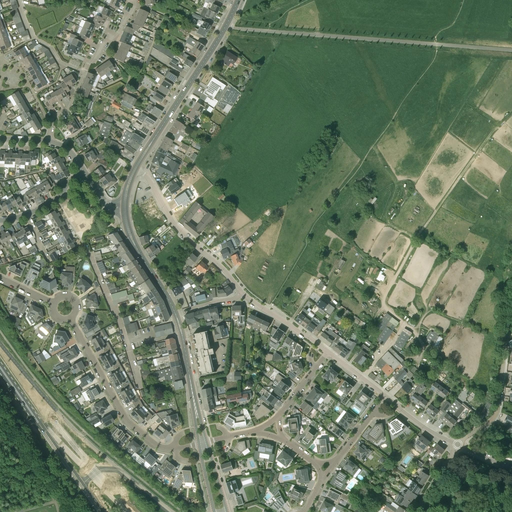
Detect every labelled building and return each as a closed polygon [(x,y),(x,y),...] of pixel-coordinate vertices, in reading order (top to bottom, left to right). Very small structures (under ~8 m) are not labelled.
[(117,0),(110,0),(108,6),(108,7),(114,9),(115,7),(119,8),(121,2),(117,0)] [(209,0),(205,9),(207,10),(209,11),(216,14),(219,8),(213,5),(214,2),(210,0),(209,0)] [(103,8),(100,14),(106,17),(110,18),(114,9),(108,7),(108,6),(106,9),(103,8)] [(137,14),(146,18),(148,13),(139,9),(137,14)] [(207,10),(204,16),(213,21),(216,14),(209,11),(207,10)] [(95,15),(92,22),(99,25),(102,26),(106,17),(100,14),(99,17),(95,15)] [(144,23),(146,18),(137,14),(135,19),(144,23)] [(139,27),(141,28),(144,23),(135,19),(133,24),(139,27)] [(85,21),(82,28),(92,32),(94,26),(98,28),(99,25),(92,22),(91,24),(85,21)] [(200,27),(207,32),(210,26),(203,22),(200,27)] [(137,32),(139,27),(133,24),(130,23),(128,28),(134,31),(137,32)] [(184,29),(190,33),(191,31),(204,38),(207,32),(200,27),(199,27),(198,30),(189,25),(188,27),(186,26),(184,29)] [(123,32),(132,36),(134,31),(128,28),(126,26),(123,32)] [(82,28),(78,37),(85,40),(86,38),(89,39),(92,32),(82,28)] [(130,40),(132,36),(123,32),(121,37),(130,40)] [(73,38),(70,45),(79,49),(82,42),(77,40),(78,37),(71,34),(70,37),(73,38)] [(128,45),(130,40),(121,37),(119,42),(121,43),(128,45)] [(186,43),(200,52),(204,46),(197,42),(195,45),(189,41),(190,41),(188,40),(186,43)] [(189,53),(196,58),(200,52),(186,43),(186,44),(182,42),(180,45),(187,49),(186,51),(189,53)] [(130,46),(128,45),(121,43),(119,48),(128,51),(130,46)] [(69,48),(67,47),(66,50),(67,51),(66,54),(72,56),(73,54),(77,55),(79,49),(70,45),(69,48)] [(14,57),(15,58),(25,53),(22,48),(14,53),(16,56),(14,57)] [(126,56),(128,51),(119,48),(117,52),(126,56)] [(125,58),(126,56),(117,52),(114,59),(123,63),(125,58)] [(233,65),(237,58),(227,52),(224,56),(225,56),(220,64),(221,63),(224,64),(224,65),(228,67),(230,64),(233,65)] [(19,62),(19,61),(27,57),(27,56),(25,53),(15,58),(16,60),(17,59),(19,62)] [(20,63),(22,62),(23,64),(32,60),(34,58),(35,57),(33,53),(29,55),(27,56),(27,57),(19,61),(19,62),(20,63)] [(184,61),(182,64),(190,68),(193,63),(182,56),(177,54),(176,53),(175,53),(174,55),(175,56),(184,61)] [(23,68),(24,70),(34,64),(32,60),(23,64),(25,67),(23,68)] [(113,67),(116,66),(115,64),(112,65),(109,61),(104,64),(110,72),(114,69),(113,67)] [(27,70),(28,73),(36,68),(34,64),(24,70),(25,71),(27,70)] [(108,74),(107,73),(110,72),(104,64),(100,67),(105,75),(105,74),(106,75),(108,74)] [(98,75),(101,78),(105,75),(100,67),(95,70),(97,73),(97,72),(98,75)] [(28,76),(29,78),(39,72),(36,68),(28,73),(30,75),(28,76)] [(167,79),(174,83),(177,79),(175,78),(176,77),(172,75),(173,72),(175,73),(168,69),(163,76),(167,79)] [(31,78),(33,81),(41,76),(39,72),(29,78),(30,79),(31,78)] [(85,78),(94,82),(96,76),(98,75),(97,72),(97,73),(93,75),(87,73),(85,78)] [(67,77),(73,87),(74,86),(73,85),(76,83),(74,81),(77,79),(74,73),(67,77)] [(160,85),(169,91),(172,87),(170,86),(171,85),(166,82),(167,79),(163,76),(158,73),(157,75),(162,78),(161,79),(163,80),(160,85)] [(33,85),(34,86),(44,80),(41,76),(33,81),(35,84),(33,85)] [(70,86),(71,88),(73,87),(67,77),(62,80),(64,83),(67,88),(68,88),(70,86)] [(92,86),(94,82),(85,78),(83,83),(92,86)] [(212,78),(207,86),(208,87),(207,89),(206,89),(203,94),(207,97),(204,101),(213,108),(217,102),(213,99),(220,89),(222,90),(225,86),(212,78)] [(44,80),(34,86),(35,88),(36,87),(38,89),(46,85),(44,80)] [(64,83),(60,85),(61,88),(62,88),(68,98),(69,97),(67,93),(69,91),(68,88),(67,88),(64,83)] [(89,91),(92,86),(83,83),(81,88),(89,91)] [(155,88),(153,92),(155,93),(158,94),(159,92),(164,95),(165,94),(166,95),(169,91),(160,85),(157,90),(155,88)] [(65,97),(66,99),(68,98),(62,88),(61,88),(58,90),(62,99),(65,97)] [(87,98),(89,91),(81,88),(78,94),(87,98)] [(60,100),(62,99),(58,90),(54,93),(59,103),(61,102),(60,100)] [(11,95),(14,101),(22,96),(20,92),(18,93),(17,92),(11,95)] [(123,101),(133,106),(136,100),(122,92),(118,98),(122,101),(123,101)] [(58,104),(59,103),(54,93),(49,95),(54,103),(57,102),(58,104)] [(148,99),(152,102),(154,99),(159,103),(160,102),(161,103),(164,98),(158,94),(155,93),(152,97),(150,96),(148,99)] [(51,105),(54,103),(49,95),(45,98),(48,103),(45,104),(49,110),(53,108),(51,105)] [(17,105),(23,101),(22,100),(24,99),(22,96),(14,101),(17,105)] [(17,105),(19,110),(28,105),(26,101),(24,102),(23,101),(17,105)] [(133,106),(123,101),(121,105),(131,110),(133,106)] [(192,109),(200,115),(203,108),(206,110),(209,106),(203,102),(201,106),(196,103),(192,109)] [(28,105),(19,110),(22,115),(28,111),(28,109),(30,108),(28,105)] [(154,107),(150,113),(157,117),(161,112),(154,107)] [(196,121),(200,115),(192,109),(187,116),(192,119),(190,123),(196,126),(198,123),(196,121)] [(22,120),(22,121),(25,119),(27,118),(33,114),(31,111),(29,112),(28,111),(22,115),(19,116),(22,121),(22,120)] [(29,123),(36,119),(35,118),(37,116),(35,113),(33,114),(27,118),(25,119),(27,124),(29,123)] [(142,123),(150,129),(154,122),(141,114),(139,117),(144,120),(142,123)] [(108,115),(106,120),(113,124),(115,118),(108,115)] [(66,125),(68,129),(78,124),(78,123),(81,121),(78,116),(74,117),(71,118),(72,121),(66,125)] [(181,133),(184,135),(187,137),(189,133),(181,128),(183,125),(185,122),(178,117),(172,126),(181,133)] [(29,123),(32,127),(40,122),(38,119),(37,120),(36,119),(29,123)] [(90,119),(84,124),(88,128),(94,123),(91,120),(90,119)] [(40,122),(32,127),(35,132),(41,128),(40,127),(42,126),(40,122)] [(95,134),(99,135),(103,123),(99,122),(95,134)] [(103,123),(99,135),(107,138),(112,125),(103,122),(103,123)] [(135,122),(133,126),(146,135),(150,129),(142,123),(140,125),(135,122)] [(78,124),(68,129),(71,134),(81,129),(78,124)] [(183,137),(184,135),(181,133),(172,126),(168,131),(173,134),(171,137),(177,141),(180,136),(183,137)] [(128,134),(126,137),(139,145),(143,140),(133,133),(131,136),(128,134)] [(79,147),(88,142),(86,138),(88,137),(86,134),(75,140),(79,147)] [(124,149),(133,155),(135,151),(139,145),(126,137),(122,143),(125,145),(123,148),(124,149)] [(176,145),(172,143),(173,141),(165,137),(162,142),(174,149),(176,145)] [(112,151),(117,143),(111,141),(107,148),(112,151)] [(174,149),(162,142),(159,147),(167,152),(168,149),(170,150),(169,151),(175,154),(177,151),(174,149)] [(166,153),(167,152),(159,147),(156,152),(164,155),(174,162),(176,159),(166,153)] [(121,154),(120,154),(130,160),(133,155),(124,149),(123,151),(121,150),(119,153),(121,154)] [(35,159),(39,159),(39,150),(34,150),(34,152),(30,152),(30,160),(35,160),(35,159)] [(92,162),(96,159),(95,157),(98,155),(95,150),(93,151),(92,150),(84,155),(88,161),(91,160),(92,162)] [(49,162),(51,161),(51,160),(59,156),(58,155),(56,156),(54,153),(52,154),(50,151),(44,155),(46,158),(46,157),(49,162)] [(179,165),(174,162),(164,155),(156,152),(154,157),(152,163),(159,166),(158,168),(173,176),(175,172),(179,165)] [(53,163),(50,164),(51,166),(63,159),(63,158),(60,159),(59,156),(51,160),(51,161),(53,163)] [(57,169),(64,165),(62,162),(64,161),(63,159),(51,166),(52,168),(55,166),(57,169)] [(105,169),(108,163),(100,159),(100,160),(97,165),(100,166),(100,167),(94,172),(98,177),(104,173),(102,170),(104,168),(105,169)] [(57,169),(59,174),(68,168),(68,167),(65,168),(64,165),(57,169)] [(68,168),(59,174),(62,178),(69,174),(67,171),(69,170),(68,168)] [(116,182),(109,173),(100,180),(104,186),(107,184),(109,187),(116,182)] [(41,181),(47,193),(49,192),(48,190),(51,188),(50,186),(52,184),(49,179),(46,181),(45,178),(41,181)] [(182,188),(179,183),(180,182),(177,178),(169,184),(168,184),(170,188),(168,189),(171,195),(182,188)] [(39,195),(42,193),(37,186),(35,187),(30,179),(28,180),(38,198),(40,197),(39,195)] [(37,199),(38,198),(28,180),(26,182),(29,187),(27,188),(29,191),(28,191),(33,198),(36,197),(37,199)] [(45,192),(46,194),(47,193),(41,181),(39,182),(40,184),(37,186),(42,193),(45,192)] [(192,197),(188,190),(174,200),(178,206),(182,203),(183,206),(189,202),(188,199),(192,197)] [(23,199),(27,205),(31,202),(30,200),(33,198),(28,191),(24,194),(26,197),(23,199)] [(14,199),(18,207),(21,205),(23,207),(27,205),(23,199),(21,200),(19,196),(14,199)] [(16,205),(17,207),(18,207),(14,199),(13,197),(8,200),(12,207),(16,205)] [(10,209),(12,207),(8,200),(7,201),(5,198),(2,200),(9,212),(11,211),(10,209)] [(7,210),(8,212),(9,212),(2,200),(1,201),(2,203),(0,204),(0,205),(3,212),(7,210)] [(142,207),(145,213),(154,207),(151,202),(149,203),(148,200),(143,204),(144,206),(142,207)] [(196,238),(200,233),(214,217),(196,202),(178,223),(196,238)] [(47,215),(50,220),(59,214),(58,213),(56,214),(54,211),(47,215)] [(52,224),(59,220),(58,217),(60,216),(59,214),(50,220),(52,224)] [(59,220),(52,224),(55,228),(64,223),(63,222),(61,223),(59,220)] [(52,230),(55,235),(64,229),(63,226),(65,225),(64,223),(55,228),(52,230)] [(21,228),(26,237),(31,234),(27,227),(23,229),(22,227),(21,228)] [(28,240),(26,237),(21,228),(19,228),(21,231),(17,232),(23,242),(28,240)] [(55,235),(57,239),(69,232),(68,231),(66,232),(64,229),(55,235)] [(11,238),(9,234),(7,231),(4,233),(3,231),(2,232),(8,243),(12,249),(14,248),(10,242),(8,240),(11,238)] [(5,242),(6,244),(8,243),(2,232),(0,233),(1,235),(0,235),(0,239),(1,241),(2,244),(5,242)] [(15,239),(19,245),(23,242),(17,232),(15,234),(13,232),(9,234),(11,238),(12,240),(15,239)] [(60,243),(70,238),(68,235),(70,234),(69,232),(57,239),(60,243)] [(110,242),(111,241),(114,244),(114,245),(122,242),(116,233),(108,235),(110,239),(109,240),(110,242)] [(140,244),(148,242),(147,235),(139,237),(140,244)] [(65,246),(74,241),(73,239),(71,241),(70,238),(60,243),(62,248),(65,246)] [(65,246),(68,251),(75,247),(73,244),(75,242),(74,241),(65,246)] [(114,244),(113,245),(118,251),(122,248),(122,249),(126,246),(122,242),(114,245),(114,244)] [(222,257),(231,253),(231,252),(232,252),(233,255),(235,254),(238,253),(239,251),(238,249),(234,250),(232,246),(229,248),(226,243),(225,243),(220,245),(223,251),(220,252),(222,257)] [(160,250),(156,245),(153,247),(151,245),(144,250),(150,258),(157,253),(160,250)] [(116,254),(118,257),(118,258),(121,257),(129,251),(126,246),(122,249),(122,248),(118,251),(119,253),(116,254)] [(237,264),(240,265),(242,261),(243,258),(240,257),(243,250),(241,249),(239,252),(239,251),(238,253),(235,254),(233,255),(230,257),(234,266),(235,266),(237,264)] [(121,257),(118,258),(118,257),(117,258),(119,260),(122,258),(126,265),(126,266),(135,260),(129,251),(121,257)] [(53,262),(59,258),(57,255),(55,252),(49,255),(50,258),(53,262)] [(184,262),(189,267),(193,263),(196,259),(191,254),(184,262)] [(342,260),(341,259),(341,260),(336,268),(340,271),(340,270),(345,262),(342,260)] [(135,260),(126,266),(126,265),(119,268),(122,274),(125,272),(129,269),(129,270),(138,264),(135,260)] [(14,265),(10,267),(8,271),(20,277),(25,266),(28,267),(29,264),(23,261),(14,264),(14,265)] [(101,274),(106,272),(102,261),(96,263),(101,274)] [(201,271),(204,273),(208,268),(205,266),(200,262),(194,269),(193,268),(191,270),(193,272),(195,270),(195,271),(197,270),(200,272),(201,271)] [(130,276),(141,269),(138,264),(129,270),(131,272),(127,274),(129,277),(130,276)] [(31,269),(31,268),(25,279),(32,283),(34,278),(36,279),(38,274),(39,272),(37,272),(39,268),(33,265),(31,269)] [(60,280),(62,280),(62,285),(64,285),(64,287),(67,287),(67,285),(70,285),(71,275),(74,276),(75,267),(65,267),(65,273),(60,273),(60,280)] [(188,267),(182,274),(185,276),(186,276),(191,269),(188,267)] [(376,283),(374,287),(379,289),(381,287),(386,289),(394,273),(383,268),(376,283)] [(130,276),(133,281),(145,274),(141,269),(130,276)] [(43,279),(42,279),(39,286),(49,291),(51,290),(51,289),(50,288),(51,288),(51,287),(52,286),(56,285),(52,271),(51,273),(50,275),(49,277),(47,278),(45,279),(43,279)] [(133,286),(134,288),(138,286),(148,279),(145,274),(133,281),(129,284),(131,287),(133,286)] [(182,292),(180,288),(188,283),(190,286),(195,284),(188,278),(186,276),(185,276),(178,285),(178,286),(171,291),(174,297),(182,292)] [(80,278),(76,286),(77,287),(76,287),(81,291),(81,290),(84,293),(91,287),(88,283),(85,280),(80,278)] [(138,286),(144,294),(154,288),(148,279),(138,286)] [(321,291),(322,289),(327,282),(322,279),(316,288),(321,291)] [(109,290),(115,288),(114,282),(106,285),(109,290)] [(223,291),(226,296),(232,292),(227,285),(222,288),(223,290),(222,290),(223,291)] [(149,300),(158,294),(154,288),(144,294),(140,297),(141,298),(144,304),(149,300)] [(95,297),(102,293),(100,289),(89,296),(90,297),(86,298),(86,301),(85,301),(86,304),(87,304),(88,307),(92,306),(92,307),(97,307),(95,297)] [(217,297),(226,296),(223,291),(222,290),(220,290),(220,289),(216,289),(217,297)] [(127,296),(127,295),(126,290),(111,295),(112,301),(119,299),(119,298),(127,296)] [(155,308),(163,302),(158,294),(149,300),(150,301),(148,303),(149,303),(141,308),(143,311),(151,309),(155,308)] [(206,300),(204,295),(195,297),(196,303),(206,300)] [(9,308),(20,313),(23,305),(21,303),(22,301),(15,297),(13,300),(12,300),(11,302),(10,304),(11,304),(10,305),(11,305),(9,308)] [(320,300),(316,305),(330,316),(334,308),(325,302),(324,303),(320,300)] [(153,315),(153,316),(157,314),(165,309),(163,302),(155,308),(151,309),(153,315)] [(29,315),(34,323),(39,320),(39,319),(43,318),(41,310),(40,309),(39,310),(37,309),(37,308),(31,305),(27,313),(30,314),(29,315)] [(300,325),(305,328),(311,320),(314,315),(319,308),(315,305),(309,313),(309,312),(305,317),(300,325)] [(238,324),(245,324),(245,315),(241,315),(241,306),(233,307),(233,319),(238,319),(238,324)] [(212,319),(212,320),(219,319),(217,307),(209,309),(212,319)] [(155,320),(154,318),(159,317),(161,323),(168,321),(169,318),(165,309),(157,314),(153,316),(145,319),(147,324),(150,323),(150,321),(155,320)] [(205,320),(212,319),(209,309),(202,311),(204,317),(205,320)] [(295,321),(300,325),(305,317),(309,312),(304,309),(295,321)] [(202,311),(185,316),(187,325),(192,323),(199,322),(198,319),(204,317),(202,311)] [(393,331),(399,323),(386,313),(380,322),(379,322),(376,327),(381,331),(378,336),(375,340),(379,342),(379,343),(383,346),(393,331)] [(246,323),(252,326),(257,317),(250,314),(247,321),(246,323)] [(88,330),(94,327),(94,325),(96,316),(90,315),(90,317),(86,315),(84,323),(88,330)] [(260,327),(263,321),(257,317),(252,326),(251,329),(258,332),(260,327)] [(322,328),(311,320),(305,328),(312,333),(315,329),(319,332),(322,328)] [(266,330),(266,331),(270,324),(263,321),(260,327),(260,331),(262,333),(263,331),(265,332),(266,330)] [(130,324),(124,326),(127,334),(138,330),(136,322),(130,324)] [(46,337),(51,328),(46,323),(37,328),(37,329),(38,334),(41,336),(46,337)] [(153,328),(156,338),(173,333),(170,324),(153,328)] [(216,339),(226,337),(223,325),(216,327),(217,330),(214,331),(216,339)] [(329,336),(324,343),(329,347),(334,340),(331,338),(337,330),(335,328),(332,332),(330,334),(329,336)] [(280,330),(278,329),(272,338),(270,336),(269,340),(276,344),(278,341),(278,342),(284,333),(280,330),(281,330),(280,330)] [(94,346),(103,341),(101,338),(104,336),(101,330),(94,334),(96,337),(94,337),(95,338),(90,340),(94,346)] [(65,346),(64,343),(69,340),(67,336),(66,336),(64,333),(63,332),(57,331),(56,336),(55,335),(53,343),(57,343),(60,349),(65,346)] [(213,348),(209,349),(205,332),(208,332),(208,331),(193,334),(198,357),(196,357),(200,375),(215,372),(213,372),(209,355),(214,354),(213,348)] [(436,348),(442,339),(431,331),(424,340),(430,344),(430,345),(436,348)] [(318,339),(324,343),(329,336),(323,332),(318,339)] [(395,343),(392,347),(398,352),(402,347),(403,348),(409,337),(402,332),(395,343)] [(289,356),(289,357),(300,356),(303,347),(289,337),(289,339),(287,339),(286,343),(291,347),(288,356),(289,356)] [(335,344),(337,345),(333,350),(339,354),(345,347),(345,346),(341,342),(341,341),(343,339),(341,337),(340,338),(339,340),(335,344)] [(158,347),(165,345),(175,343),(174,339),(171,338),(164,340),(165,342),(157,344),(158,347)] [(104,352),(111,348),(107,342),(105,344),(103,341),(94,346),(97,352),(101,349),(101,350),(103,349),(104,352)] [(155,347),(154,343),(144,346),(146,352),(158,348),(157,347),(155,347)] [(160,352),(176,348),(175,343),(165,345),(166,347),(160,349),(160,352)] [(351,346),(347,344),(345,346),(345,347),(339,354),(344,358),(350,351),(348,350),(349,349),(352,352),(356,344),(353,343),(351,346)] [(359,348),(362,351),(354,361),(361,366),(366,358),(369,355),(366,353),(369,349),(363,344),(359,348)] [(68,365),(67,362),(78,356),(73,348),(60,355),(64,362),(59,365),(61,368),(68,365)] [(103,363),(113,358),(111,355),(114,354),(111,348),(104,352),(105,354),(104,355),(100,358),(103,363)] [(399,369),(403,365),(406,363),(403,360),(399,356),(391,348),(387,351),(388,351),(375,364),(381,369),(386,374),(383,376),(383,377),(385,379),(396,368),(397,369),(394,372),(396,373),(399,371),(400,369),(399,369)] [(273,355),(272,361),(280,360),(280,356),(275,352),(273,355)] [(42,353),(34,357),(38,364),(46,360),(42,353)] [(273,355),(266,353),(264,361),(272,361),(273,355)] [(163,364),(179,360),(177,354),(168,356),(156,359),(157,365),(163,364)] [(113,369),(120,365),(117,359),(114,361),(113,358),(103,363),(106,369),(110,367),(111,367),(112,367),(113,369)] [(170,368),(180,365),(179,360),(163,364),(157,365),(158,368),(170,365),(170,368)] [(147,363),(143,364),(143,363),(138,365),(139,371),(145,369),(144,366),(148,364),(149,364),(148,361),(147,361),(147,363)] [(73,370),(75,370),(76,373),(84,368),(84,366),(83,365),(82,365),(82,364),(80,365),(79,362),(71,366),(73,370)] [(291,370),(288,374),(294,379),(297,375),(297,376),(303,369),(301,362),(296,364),(295,363),(292,364),(293,369),(292,371),(291,370)] [(68,365),(61,368),(56,371),(58,374),(70,367),(68,365)] [(110,375),(113,381),(122,376),(121,373),(123,371),(120,365),(113,369),(115,372),(114,372),(114,373),(110,375)] [(170,368),(159,371),(160,378),(163,377),(173,374),(182,372),(180,365),(170,368)] [(394,379),(398,382),(400,380),(405,375),(409,371),(403,365),(399,369),(400,369),(402,371),(394,379)] [(409,371),(413,375),(415,377),(421,371),(419,369),(418,370),(413,366),(409,371)] [(139,371),(141,376),(147,375),(146,371),(149,370),(148,368),(145,369),(139,371)] [(333,379),(334,379),(338,374),(331,369),(331,368),(329,368),(329,371),(327,371),(325,375),(324,375),(322,377),(325,379),(325,378),(328,381),(329,379),(330,380),(333,380),(333,379)] [(173,374),(163,377),(165,382),(173,380),(180,379),(183,378),(182,372),(173,374)] [(368,377),(379,385),(384,380),(380,375),(377,378),(371,373),(368,377)] [(277,386),(285,392),(286,391),(287,392),(289,389),(288,388),(289,387),(284,383),(286,380),(278,374),(275,379),(278,381),(277,382),(278,384),(277,386)] [(56,378),(55,376),(50,379),(54,385),(58,383),(58,382),(56,378)] [(79,384),(81,388),(92,382),(91,380),(90,381),(88,376),(84,379),(83,377),(79,380),(81,383),(79,384)] [(123,387),(130,383),(127,377),(124,379),(122,376),(113,381),(116,387),(120,384),(120,385),(122,384),(123,387)] [(403,383),(402,382),(400,385),(401,386),(400,386),(405,392),(408,394),(414,385),(411,383),(413,381),(410,378),(410,379),(408,381),(406,380),(403,383)] [(173,382),(174,390),(182,388),(181,381),(180,379),(173,380),(174,382),(173,382)] [(346,397),(350,391),(353,387),(345,381),(339,389),(343,393),(341,396),(343,399),(341,402),(344,405),(349,399),(346,397)] [(418,386),(424,391),(427,386),(421,381),(418,386)] [(430,388),(435,392),(440,385),(435,382),(430,388)] [(119,393),(122,398),(132,393),(130,390),(133,389),(130,383),(123,387),(124,389),(123,390),(119,393)] [(435,392),(439,395),(444,389),(440,385),(435,392)] [(267,391),(275,397),(274,396),(276,393),(281,398),(285,392),(277,386),(275,388),(271,386),(267,391)] [(418,386),(414,390),(420,394),(421,395),(424,391),(418,386)] [(78,387),(69,392),(72,397),(81,391),(78,387)] [(216,395),(215,387),(201,390),(203,398),(216,395)] [(94,398),(99,395),(95,388),(90,391),(90,390),(89,390),(89,389),(81,393),(86,401),(83,403),(85,407),(90,404),(89,401),(94,398)] [(324,400),(328,394),(321,389),(320,391),(318,390),(318,391),(314,388),(311,393),(319,400),(321,398),(324,400)] [(444,389),(439,395),(443,398),(448,392),(444,389)] [(235,394),(237,401),(237,402),(248,400),(250,400),(252,397),(250,390),(241,392),(241,393),(235,394)] [(262,395),(260,398),(262,400),(262,399),(269,405),(270,403),(272,404),(273,403),(276,405),(280,401),(275,397),(267,391),(263,396),(262,396),(263,395),(262,395)] [(133,404),(140,400),(136,394),(133,396),(132,393),(122,398),(126,404),(130,402),(131,402),(132,402),(133,404)] [(320,405),(317,402),(319,400),(311,393),(307,399),(310,401),(310,402),(311,403),(309,405),(314,409),(316,410),(320,405)] [(361,408),(362,407),(366,402),(367,402),(370,398),(363,393),(361,395),(360,394),(357,399),(355,401),(356,403),(355,405),(360,409),(361,409),(361,408)] [(227,402),(237,401),(235,394),(226,396),(227,402)] [(418,405),(423,399),(419,396),(418,397),(414,394),(410,399),(413,401),(418,405)] [(203,398),(204,404),(213,403),(213,402),(218,402),(216,396),(216,395),(203,398)] [(269,405),(262,399),(262,400),(260,402),(261,404),(259,407),(256,407),(254,409),(257,414),(255,416),(257,420),(271,411),(267,408),(269,405)] [(423,399),(418,405),(420,407),(420,408),(422,409),(428,402),(423,399)] [(131,414),(135,418),(143,411),(140,408),(143,406),(140,400),(133,404),(135,409),(131,414)] [(440,410),(443,412),(444,413),(451,404),(446,400),(439,409),(440,410)] [(442,420),(446,424),(453,415),(456,412),(462,405),(455,400),(448,409),(450,410),(447,413),(446,414),(443,412),(441,415),(440,418),(443,419),(442,420)] [(93,406),(97,414),(106,409),(102,401),(93,406)] [(311,413),(314,409),(309,405),(304,401),(300,407),(304,410),(302,412),(309,417),(312,414),(311,413)] [(223,407),(222,404),(214,406),(213,403),(204,404),(206,411),(223,407)] [(453,415),(446,424),(450,427),(451,427),(454,429),(459,424),(457,421),(457,422),(456,421),(466,408),(469,411),(471,409),(463,403),(462,405),(456,412),(453,415)] [(426,411),(430,414),(435,408),(430,404),(426,411)] [(488,405),(487,407),(486,407),(483,414),(487,416),(490,409),(491,407),(488,405)] [(435,408),(430,414),(434,418),(438,413),(439,411),(435,408)] [(243,409),(244,416),(245,416),(245,420),(251,419),(249,414),(247,409),(243,409)] [(166,422),(169,425),(172,429),(179,425),(176,414),(174,414),(170,410),(163,412),(155,414),(159,418),(160,419),(165,418),(166,422)] [(145,419),(147,421),(152,416),(147,411),(145,413),(143,411),(135,418),(140,423),(143,420),(145,419)] [(342,417),(350,424),(354,418),(346,412),(342,417)] [(147,421),(151,426),(154,423),(159,418),(155,414),(155,413),(152,416),(147,421)] [(246,426),(246,421),(241,422),(241,421),(229,414),(224,422),(234,428),(246,426)] [(104,425),(105,427),(114,422),(110,415),(101,420),(102,421),(101,424),(104,425)] [(294,416),(294,418),(288,419),(289,425),(290,425),(290,427),(289,427),(290,433),(299,432),(298,423),(300,423),(299,415),(294,416)] [(98,417),(90,421),(88,422),(92,426),(100,422),(98,417)] [(342,417),(338,423),(346,429),(350,424),(342,417)] [(401,430),(400,429),(404,425),(408,428),(403,424),(396,419),(391,422),(391,423),(389,424),(389,423),(388,424),(391,429),(389,430),(392,435),(396,433),(401,430)] [(159,425),(153,433),(160,439),(164,438),(168,433),(159,425)] [(368,439),(374,443),(375,442),(377,444),(382,438),(384,437),(382,425),(376,426),(373,430),(372,429),(368,434),(370,435),(368,439)] [(314,430),(308,426),(303,433),(306,435),(302,440),(308,444),(311,440),(313,438),(313,437),(314,436),(311,434),(314,430)] [(336,426),(332,431),(340,437),(344,432),(336,426)] [(115,437),(120,441),(125,435),(122,432),(121,432),(119,431),(119,430),(117,428),(111,435),(114,438),(115,437)] [(415,444),(424,450),(430,442),(427,440),(426,440),(424,439),(425,438),(421,436),(415,444)] [(316,445),(317,454),(331,452),(330,443),(327,444),(326,439),(319,440),(319,444),(316,445)] [(128,446),(135,453),(140,447),(132,440),(128,446)] [(246,449),(250,448),(249,440),(238,442),(233,451),(239,455),(241,452),(242,452),(246,449)] [(260,453),(265,454),(266,444),(262,443),(262,444),(259,444),(258,451),(255,451),(254,457),(255,460),(259,459),(260,453)] [(266,444),(265,454),(269,455),(268,461),(273,462),(275,454),(272,454),(273,446),(270,446),(271,445),(266,444)] [(445,450),(437,444),(433,449),(431,447),(430,448),(428,450),(426,452),(429,454),(431,452),(439,458),(445,450)] [(364,460),(371,451),(362,445),(360,448),(360,447),(359,447),(354,453),(358,456),(357,457),(360,460),(361,458),(364,460)] [(288,455),(283,451),(277,459),(286,466),(292,459),(294,460),(289,456),(292,452),(291,452),(288,455)] [(136,462),(140,457),(134,452),(130,457),(136,462)] [(148,453),(143,459),(151,466),(156,460),(148,453)] [(140,457),(136,462),(142,466),(145,461),(140,457)] [(169,477),(170,478),(175,468),(165,460),(158,469),(159,470),(159,471),(168,478),(169,477)] [(354,473),(358,468),(356,467),(357,466),(349,460),(344,466),(347,468),(345,471),(353,476),(355,473),(354,473)] [(221,465),(223,473),(233,469),(231,462),(221,465)] [(310,482),(309,479),(310,475),(307,469),(305,470),(301,468),(300,470),(295,471),(296,475),(295,474),(296,480),(298,479),(297,482),(301,484),(304,481),(308,483),(310,482)] [(180,488),(179,488),(182,482),(187,483),(192,483),(191,478),(190,471),(181,470),(182,476),(179,476),(178,477),(177,477),(173,485),(171,488),(177,493),(180,488)] [(341,489),(346,480),(344,479),(347,476),(340,471),(336,477),(335,476),(330,483),(335,486),(336,486),(341,489)] [(418,476),(426,480),(429,475),(421,471),(418,476)] [(418,476),(416,481),(422,485),(426,480),(418,476)] [(235,506),(240,505),(243,504),(240,495),(236,497),(235,492),(239,491),(235,480),(226,483),(228,487),(235,506)] [(411,491),(417,495),(421,488),(415,485),(416,484),(413,482),(411,481),(407,487),(412,490),(411,491)] [(291,498),(296,500),(298,502),(300,498),(301,499),(304,493),(293,488),(290,493),(293,495),(291,498)] [(351,495),(349,493),(347,495),(334,488),(332,491),(329,490),(326,496),(332,499),(330,501),(321,496),(321,497),(334,503),(335,500),(338,502),(340,498),(347,502),(351,495)] [(403,491),(400,495),(411,502),(413,499),(414,500),(417,495),(411,491),(408,489),(406,493),(403,491)] [(278,511),(285,503),(279,491),(274,496),(278,500),(275,503),(273,501),(269,506),(267,505),(278,511)] [(396,501),(401,504),(409,508),(412,503),(411,502),(400,495),(396,501)] [(325,511),(329,511),(331,509),(333,506),(324,502),(320,509),(325,511)] [(394,511),(406,511),(407,511),(399,506),(397,509),(388,503),(386,506),(394,511)]
